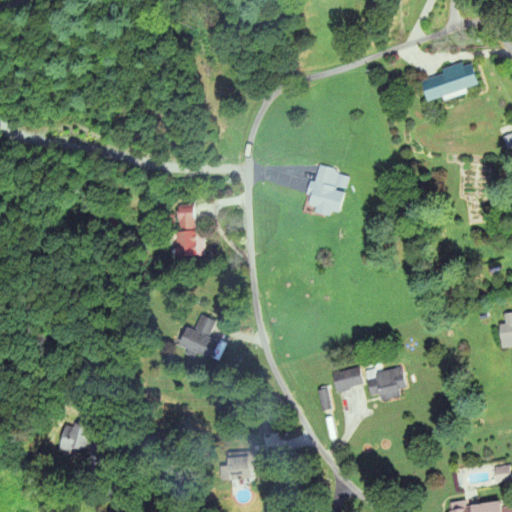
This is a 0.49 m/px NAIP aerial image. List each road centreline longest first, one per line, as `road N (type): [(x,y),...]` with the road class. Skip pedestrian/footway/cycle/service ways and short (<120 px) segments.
road 1 (residential): [(511,43),(494,27),(448,30),(308,75),(274,97),(255,133),(248,171),(257,335),(296,418),(339,479),(375,511)]
road 2 (residential): [(248,171),(15,130),(0,120)]
